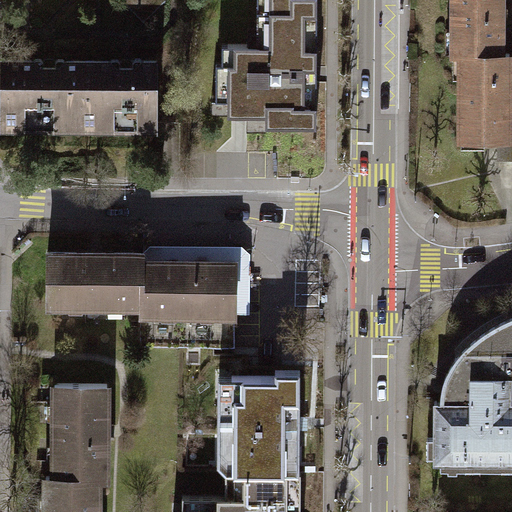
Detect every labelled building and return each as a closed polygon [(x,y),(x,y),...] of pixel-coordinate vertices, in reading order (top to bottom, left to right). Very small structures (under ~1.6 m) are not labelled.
[(122,0),(145,21),(165,0),(122,0)] [(257,0),(257,11),(317,11),(317,0),(257,0)] [(461,55),(502,54),(501,0),(452,0),(453,55),(461,55)] [(317,126),(317,11),(257,11),(257,31),(267,31),(267,44),(222,44),(221,64),(216,64),(216,99),(227,99),(227,114),(266,114),(266,126),(317,126)] [(502,54),(461,55),(461,141),(492,141),(498,141),(509,140),(509,125),(509,91),(508,54),(502,54)] [(80,121),(79,59),(66,60),(60,65),(48,65),(39,66),(35,60),(2,60),(2,122),(17,122),(24,127),(53,127),(59,121),(80,121)] [(79,59),(80,121),(108,121),(114,128),(137,129),(142,122),(156,122),(156,59),(144,59),(137,66),(125,66),(116,66),(110,59),(79,59)] [(511,155),(511,125),(509,125),(509,140),(498,141),(499,156),(511,155)] [(141,245),(141,252),(141,261),(236,261),(236,314),(250,314),(250,251),(250,245),(241,245),(141,245)] [(141,306),(141,261),(141,252),(47,252),(47,306),(141,306)] [(141,261),(141,306),(141,345),(234,345),(234,314),(236,314),(236,261),(141,261)] [(433,399),(433,434),(426,434),(426,455),(433,455),(433,460),(464,460),(464,468),(480,468),(480,460),(501,460),(501,467),(511,467),(511,314),(494,323),(475,337),(463,347),(453,360),(445,374),(443,386),(442,399),(433,399)] [(299,368),(275,368),(275,375),(231,375),(231,400),(217,400),(217,445),(234,445),(234,471),(299,471),(299,368)] [(102,382),(50,382),(51,474),(93,474),(102,474),(102,382)] [(298,511),(299,471),(234,471),(234,498),(184,497),(184,511),(298,511)] [(43,474),(42,511),(93,511),(93,474),(51,474),(43,474)]
